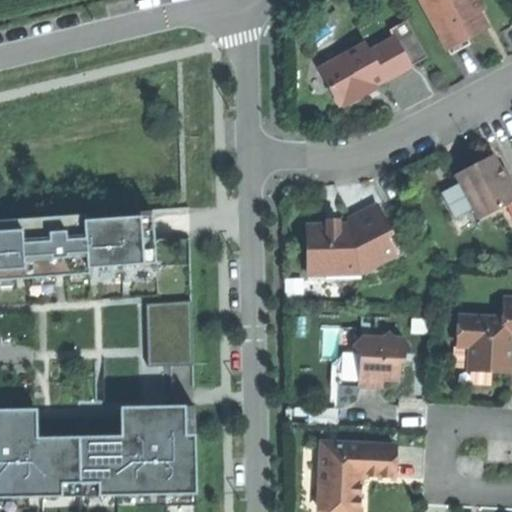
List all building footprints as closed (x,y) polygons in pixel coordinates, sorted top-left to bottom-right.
[(492,0),(434,0),(464,54),(483,44),(502,34),(487,5),(493,1),(492,0)] [(410,41),(427,71),(444,61),(423,25),(406,34),(410,41)] [(394,89),(427,71),(410,41),(385,55),(380,47),(334,73),(353,108),(362,107),(394,89)] [(456,175),(480,218),(511,200),(511,185),(504,169),(496,173),(494,167),(496,161),(493,156),(472,166),(456,175)] [(446,189),(459,214),(473,206),(459,182),(446,189)] [(366,220),(368,226),(352,227),(339,227),(321,227),(321,266),(369,265),(374,276),(410,260),(401,241),(408,238),(393,208),(366,220)] [(86,215),(0,221),(0,279),(90,274),(90,268),(86,220),(86,215)] [(153,216),(86,220),(90,268),(113,266),(156,263),(153,216)] [(189,303),(147,304),(149,364),(191,363),(189,303)] [(511,322),(469,322),(469,351),(481,351),(481,366),(504,366),(504,376),(511,376),(511,322)] [(359,386),(382,386),(382,379),(398,380),(399,360),(400,339),(394,339),(389,334),(384,339),(362,338),(353,345),(360,353),(359,386)] [(493,376),(504,376),(504,366),(481,366),(481,376),(493,376)] [(30,410),(0,410),(0,498),(196,494),(195,435),(159,436),(159,424),(141,424),(121,424),(121,436),(41,438),(31,438),(30,410)] [(326,410),(325,426),(349,427),(349,411),(326,410)] [(322,443),(319,510),(359,511),(361,476),(394,478),(394,461),(395,447),(322,443)]
